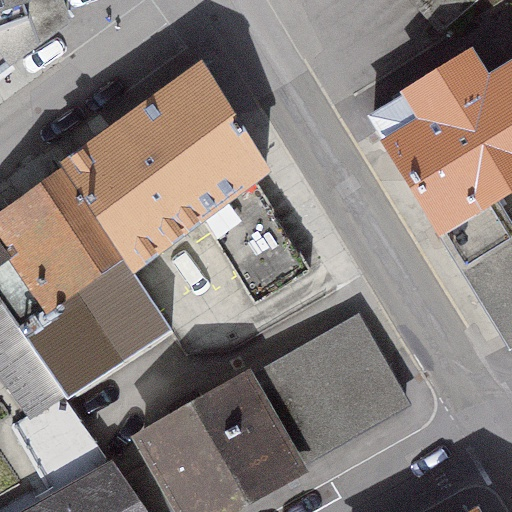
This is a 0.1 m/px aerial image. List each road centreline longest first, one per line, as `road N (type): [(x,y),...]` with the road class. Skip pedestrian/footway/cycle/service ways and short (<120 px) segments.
road 1 (residential): [(224,0),(496,424)]
road 2 (residential): [(0,130),(206,0)]
road 3 (residential): [(496,424),(345,511)]
